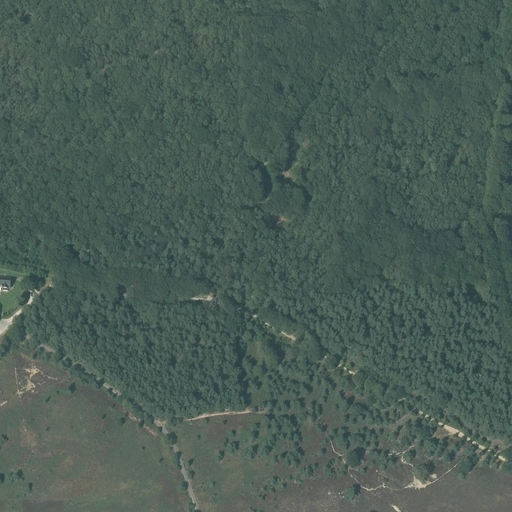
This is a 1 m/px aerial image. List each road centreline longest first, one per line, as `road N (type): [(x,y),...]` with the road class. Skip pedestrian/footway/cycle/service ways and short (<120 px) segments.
road 1 (track): [(68,265),(212,198),(257,168),(336,63),(402,0)]
road 2 (track): [(511,464),(240,308),(208,299)]
road 3 (track): [(8,326),(164,429),(197,511)]
road 4 (track): [(208,299),(68,265)]
